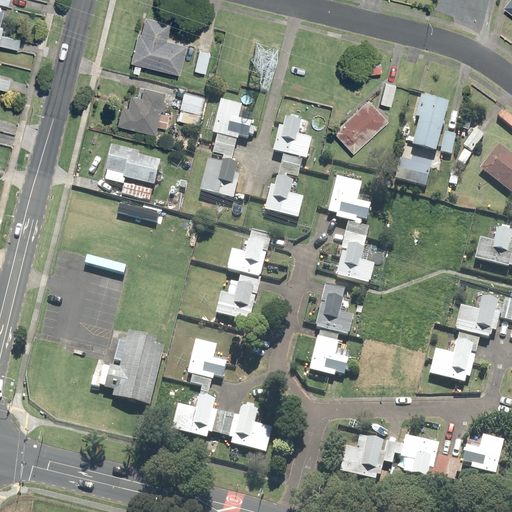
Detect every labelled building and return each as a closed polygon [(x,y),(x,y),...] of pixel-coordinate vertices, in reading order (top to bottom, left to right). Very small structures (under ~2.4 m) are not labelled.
[(0,74),(0,41),(17,46),(20,36),(0,31),(0,8),(0,6),(0,85),(7,87),(10,77),(0,74)] [(169,23),(143,17),(139,34),(136,33),(129,62),(178,74),(185,45),(165,40),(169,23)] [(208,53),(198,51),(193,70),(203,73),(208,53)] [(390,105),(394,86),(384,83),(380,103),(390,105)] [(116,125),(153,134),(163,92),(140,87),(137,97),(129,95),(126,108),(120,106),(116,125)] [(182,92),(178,108),(199,113),(203,97),(182,92)] [(442,126),(447,105),(420,98),(415,119),(418,120),(411,147),(435,153),(442,126)] [(332,132),(352,153),(386,121),(367,99),(332,132)] [(212,155),(223,158),(221,165),(206,162),(199,193),(232,201),(238,176),(235,176),(237,166),(230,164),(232,155),(233,155),(238,138),(246,140),(250,124),(237,121),(240,107),(220,102),(211,136),(216,137),(212,155)] [(180,110),(177,120),(197,124),(200,115),(180,110)] [(511,120),(502,112),(497,117),(511,129),(511,120)] [(277,179),(276,179),(273,188),(269,187),(263,212),(297,220),(302,200),(288,197),(291,183),(285,181),(286,177),(296,180),(301,160),(305,161),(310,141),(297,138),(300,124),(296,123),(297,118),(290,117),(289,121),(284,120),(282,129),(278,128),(272,153),(283,156),(277,179)] [(471,153),(483,137),(474,130),(462,147),(471,153)] [(455,137),(444,134),(439,153),(450,156),(455,137)] [(511,157),(498,146),(479,170),(511,195),(511,157)] [(124,181),(153,188),(158,163),(137,158),(138,154),(110,148),(104,172),(107,172),(104,182),(123,186),(124,181)] [(463,151),(457,163),(463,167),(470,155),(463,151)] [(411,158),(410,163),(399,161),(394,181),(405,183),(425,188),(431,163),(411,158)] [(460,177),(449,175),(447,186),(458,188),(460,177)] [(327,214),(336,216),(335,220),(353,225),(355,220),(365,222),(369,206),(355,203),(360,185),(336,179),(327,214)] [(123,185),(121,195),(149,202),(151,192),(123,185)] [(167,216),(128,207),(125,223),(163,232),(167,216)] [(368,284),(373,267),(359,263),(368,230),(347,224),(340,251),(346,252),(345,255),(341,254),(335,275),(337,276),(336,279),(367,287),(367,283),(368,284)] [(511,244),(509,243),(511,234),(507,233),(508,229),(501,227),(500,231),(496,230),(493,244),(479,241),(474,261),(507,270),(511,249),(511,244)] [(231,252),(226,272),(258,280),(264,256),(261,255),(262,252),(266,253),(270,237),(251,232),(245,256),(231,252)] [(220,295),(214,316),(247,324),(253,299),(250,298),(251,295),(255,296),(259,281),(239,277),(234,298),(220,295)] [(167,285),(159,323),(167,325),(175,286),(167,285)] [(352,318),(338,314),(344,291),(324,286),(320,303),(324,304),(324,306),(320,306),(314,327),(315,328),(315,330),(346,338),(347,336),(348,336),(352,318)] [(489,340),(490,333),(494,334),(499,315),(494,314),(497,303),(481,300),(478,313),(460,309),(454,332),(489,340)] [(511,302),(504,301),(500,321),(511,323),(511,302)] [(334,374),(343,377),(347,361),(346,361),(348,354),(335,351),(337,344),(335,344),(337,337),(319,332),(317,339),(308,372),(333,378),(334,374)] [(464,379),(468,380),(474,358),(470,357),(470,353),(475,354),(479,339),(458,334),(453,356),(434,352),(428,376),(463,385),(464,379)] [(149,407),(165,347),(129,338),(121,368),(112,365),(105,390),(114,393),(113,397),(149,407)] [(216,347),(195,342),(187,376),(191,377),(189,386),(201,388),(200,394),(208,396),(212,378),(221,381),(225,364),(212,361),(216,347)] [(206,441),(207,435),(211,435),(216,413),(212,412),(214,402),(198,398),(195,411),(176,407),(170,432),(206,441)] [(237,418),(218,414),(213,435),(228,438),(227,440),(231,441),(230,446),(265,455),(270,430),(253,426),(256,413),(252,412),(253,407),(246,405),(245,411),(240,409),(237,418)] [(410,474),(410,476),(426,479),(428,470),(432,471),(438,446),(404,438),(399,458),(394,457),(391,470),(410,474)] [(461,464),(475,468),(474,472),(494,476),(502,443),(482,438),(478,452),(464,449),(461,464)] [(383,444),(366,440),(359,468),(375,472),(374,477),(378,477),(383,455),(380,454),(383,444)] [(401,448),(395,446),(387,444),(382,463),(391,465),(393,456),(399,457),(401,448)] [(458,463),(437,458),(433,478),(453,483),(455,474),(459,475),(461,467),(457,466),(458,463)]
